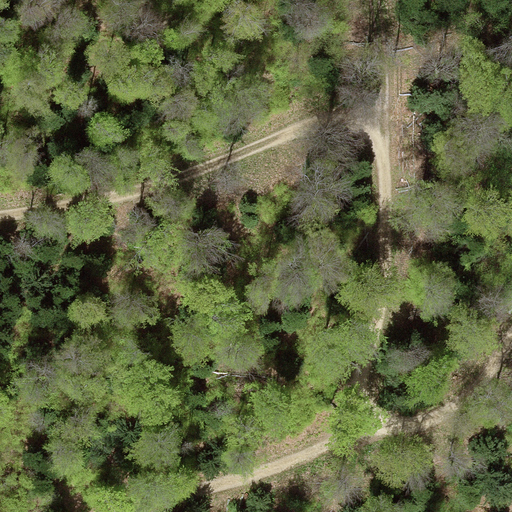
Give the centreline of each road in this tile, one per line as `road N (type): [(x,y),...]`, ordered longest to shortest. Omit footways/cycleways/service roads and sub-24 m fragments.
road 1 (track): [(369,416),(365,368),(386,268),(378,119),(348,114),(314,122),(92,204),(0,214)]
road 2 (track): [(139,511),(313,449),(369,416),(405,424),(441,413),(468,393),(511,334)]
road 3 (track): [(372,0),(382,54),(378,119)]
